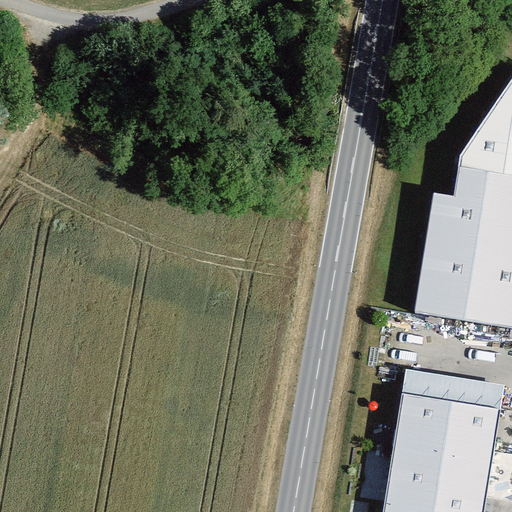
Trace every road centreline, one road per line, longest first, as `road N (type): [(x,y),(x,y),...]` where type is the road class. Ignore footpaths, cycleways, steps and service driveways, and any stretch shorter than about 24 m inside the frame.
road 1 (secondary): [(291,511),(385,0)]
road 2 (unclassified): [(5,0),(67,23),(161,0)]
